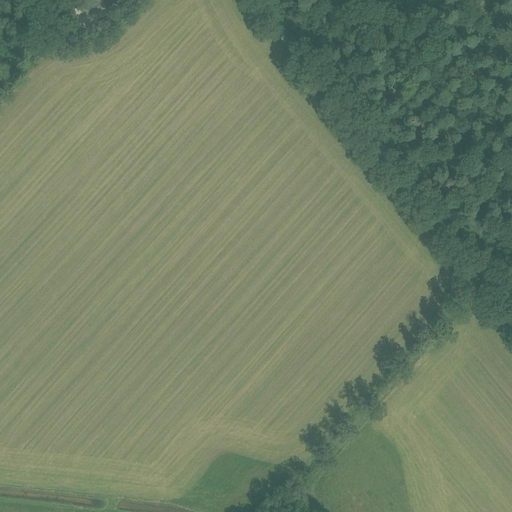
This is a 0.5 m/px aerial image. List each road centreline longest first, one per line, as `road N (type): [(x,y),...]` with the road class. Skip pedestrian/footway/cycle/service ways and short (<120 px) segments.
road 1 (unclassified): [(511,311),(260,0)]
road 2 (track): [(0,20),(23,41),(82,42),(140,0)]
